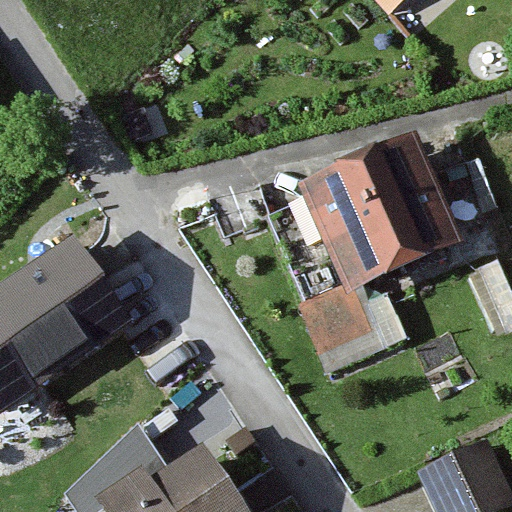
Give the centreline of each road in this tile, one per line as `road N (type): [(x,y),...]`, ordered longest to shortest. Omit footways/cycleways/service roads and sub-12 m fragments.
road 1 (residential): [(111,197),(319,511)]
road 2 (residential): [(434,117),(111,197)]
road 3 (residential): [(0,27),(111,197)]
